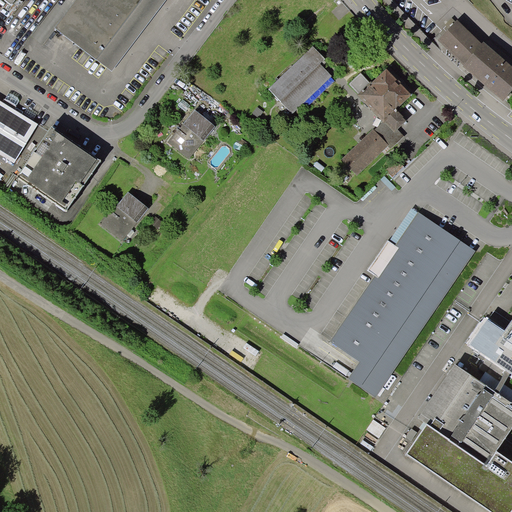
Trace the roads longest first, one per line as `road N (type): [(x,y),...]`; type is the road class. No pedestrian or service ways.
road 1 (residential): [(390,511),(0,276)]
road 2 (residential): [(225,0),(116,143),(0,73)]
road 3 (primary): [(511,138),(417,61),(363,0)]
